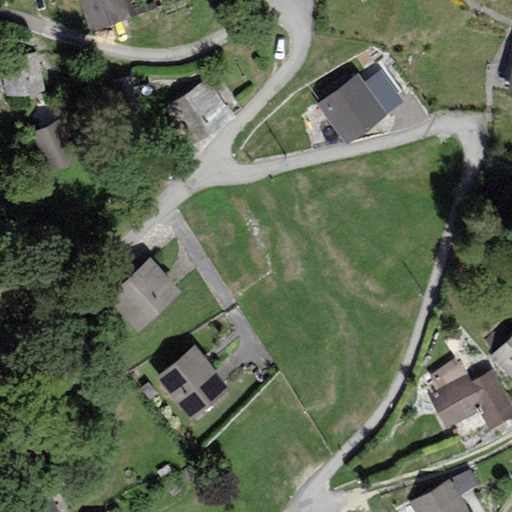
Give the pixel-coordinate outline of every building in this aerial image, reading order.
[(78,0),(77,1),(89,33),(131,18),(124,0),(78,0)] [(142,0),(124,0),(131,18),(147,12),(142,0)] [(35,54),(0,62),(0,71),(6,99),(43,91),(35,54)] [(364,84),(386,115),(404,103),(381,72),(364,84)] [(148,86),(131,75),(116,83),(135,96),(148,86)] [(357,75),(317,105),(346,145),(386,115),(364,84),(357,75)] [(196,144),(234,118),(206,79),(168,105),(196,144)] [(60,121),(27,135),(44,175),(77,161),(60,121)] [(182,293),(150,259),(105,300),(137,335),(182,293)] [(511,333),(492,355),(511,374),(511,333)] [(195,346),(156,378),(191,421),(230,390),(195,346)] [(489,431),(511,418),(511,407),(491,370),(431,404),(446,429),(479,411),(489,431)] [(414,511),(467,511),(459,496),(478,485),(469,470),(449,480),(409,503),(414,511)] [(18,511),(60,511),(52,495),(18,511)]
